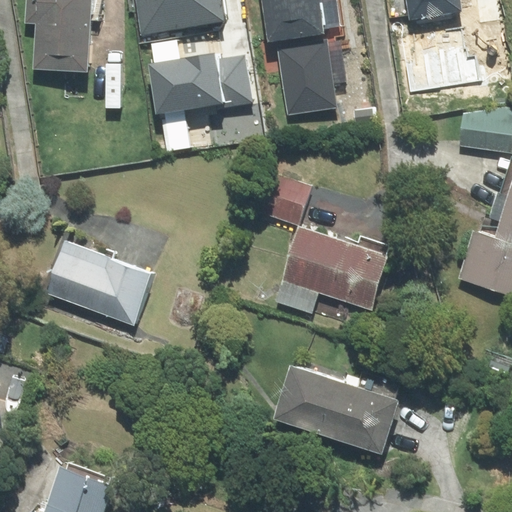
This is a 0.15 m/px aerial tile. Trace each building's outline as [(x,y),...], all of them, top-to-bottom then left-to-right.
[(93,0),(31,0),(28,82),(90,85),(93,0)] [(216,0),(132,0),(136,37),(219,28),(216,0)] [(313,0),(262,0),(268,42),(318,36),(313,0)] [(458,0),(401,0),(404,21),(460,15),(458,0)] [(326,48),(277,52),(283,118),(332,113),(326,48)] [(242,54),(151,66),(158,112),(249,100),(242,54)] [(511,196),(499,241),(468,232),(453,286),(511,302),(511,196)] [(392,260),(304,229),(285,282),(373,313),(392,260)] [(154,273),(67,240),(45,297),(132,330),(154,273)] [(209,290),(177,288),(175,329),(206,331),(209,290)] [(397,397),(289,358),(266,424),(374,463),(397,397)] [(99,511),(107,487),(52,470),(39,511),(99,511)]
